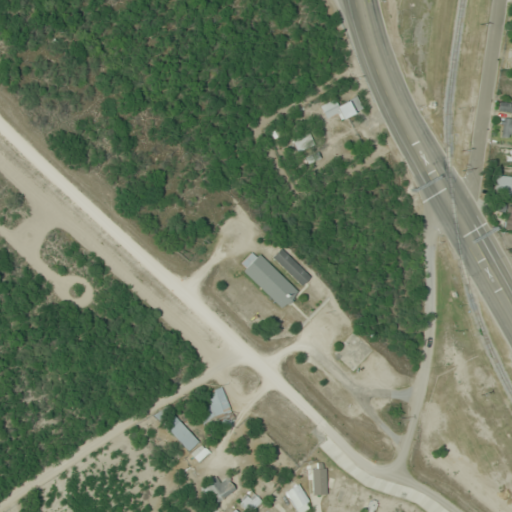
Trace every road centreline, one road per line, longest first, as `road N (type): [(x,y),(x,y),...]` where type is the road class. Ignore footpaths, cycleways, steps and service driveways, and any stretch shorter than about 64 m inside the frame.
road 1 (residential): [(453,511),(425,489),(363,466),(0,120)]
road 2 (secondary): [(511,307),(392,93),(360,0)]
road 3 (residential): [(393,474),(423,355),(432,163)]
road 4 (residential): [(233,344),(0,506)]
road 5 (residential): [(466,225),(499,0)]
